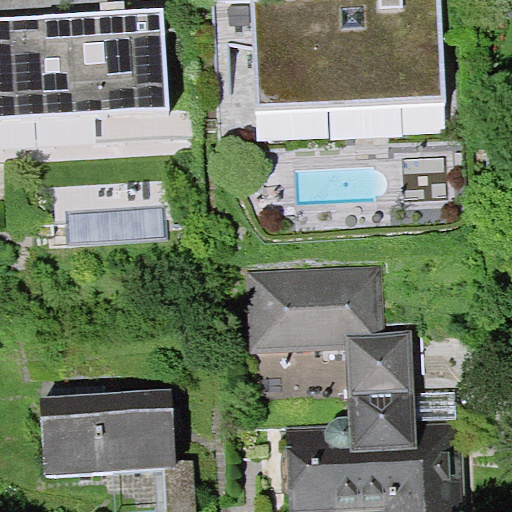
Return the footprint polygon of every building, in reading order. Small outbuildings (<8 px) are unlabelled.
[(140,18),(138,0),(86,0),(87,21),(59,22),(60,34),(0,36),(0,128),(166,119),(162,28),(161,17),(140,18)] [(437,0),(275,0),(248,1),(253,116),(443,107),(437,0)] [(371,274),(249,279),(252,352),(346,348),(350,427),(344,424),(337,424),(330,428),(325,435),(324,441),(287,442),(289,508),(391,503),(391,511),(450,511),(448,444),(458,444),(455,394),(405,397),(402,341),(374,342),(371,274)] [(39,405),(43,479),(165,473),(171,472),(171,468),(167,398),(39,405)] [(166,511),(189,511),(187,467),(171,468),(171,472),(165,473),(166,511)]
